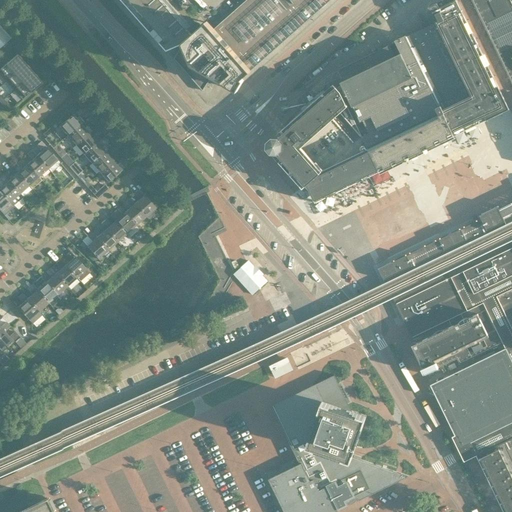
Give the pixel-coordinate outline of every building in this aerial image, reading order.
[(251,71),(331,0),(246,0),(214,29),(207,22),(192,35),(188,30),(183,25),(187,22),(167,0),(121,0),(160,43),(161,45),(166,50),(183,43),(174,59),(192,80),(193,80),(203,91),(209,81),(210,81),(212,77),(237,91),(244,81),(242,79),(251,71)] [(451,129),(454,136),(509,109),(498,87),(493,76),(488,65),(483,54),(477,43),(472,33),(467,22),(462,11),(461,10),(461,11),(455,0),(446,5),(443,0),(441,1),(428,7),(431,13),(436,23),(438,27),(410,41),(407,36),(406,37),(439,106),(434,108),(439,118),(445,131),(451,129)] [(511,0),(507,0),(511,10),(497,17),(488,0),(471,0),(497,53),(511,84),(511,0)] [(9,37),(0,26),(0,47),(11,38),(10,37),(9,37)] [(369,151),(379,172),(380,174),(393,168),(406,162),(418,156),(429,150),(442,144),(455,138),(454,136),(451,129),(445,131),(439,118),(434,108),(439,106),(406,37),(405,36),(395,41),(395,42),(389,45),(338,70),(338,71),(339,71),(343,81),(341,82),(347,95),(343,97),(346,104),(369,151)] [(4,65),(0,69),(0,75),(1,76),(6,81),(25,64),(20,59),(17,55),(8,62),(4,65)] [(25,64),(6,81),(13,90),(33,73),(25,64)] [(33,73),(13,90),(18,96),(22,100),(29,93),(33,90),(41,83),(38,78),(33,73)] [(346,104),(343,97),(341,93),(340,92),(336,87),(331,92),(329,93),(326,96),(324,93),(315,101),(302,112),(289,124),(280,131),(283,134),(279,138),(271,137),(266,142),(266,149),(270,155),(278,155),(281,159),(279,162),(290,175),(302,189),(306,186),(309,189),(309,190),(310,191),(312,195),(311,195),(315,203),(331,195),(379,172),(369,151),(346,104)] [(3,100),(0,102),(8,112),(11,109),(3,100)] [(59,127),(67,136),(81,124),(83,122),(81,119),(78,121),(73,115),(73,114),(59,127)] [(81,124),(67,136),(75,145),(89,133),(91,131),(89,128),(88,127),(86,127),(84,128),(81,124)] [(97,142),(100,140),(97,137),(95,139),(89,133),(75,145),(83,154),(97,142)] [(49,138),(46,141),(53,148),(56,146),(49,138)] [(41,151),(36,156),(48,169),(51,173),(61,164),(57,160),(58,160),(46,147),(41,141),(41,142),(37,146),(41,151)] [(105,151),(105,152),(108,149),(105,146),(103,149),(97,142),(83,154),(91,163),(105,151)] [(48,169),(36,156),(32,150),(27,154),(32,160),(27,164),(38,177),(48,169)] [(113,161),(116,159),(113,156),(111,158),(105,152),(105,151),(91,163),(99,173),(113,161)] [(69,158),(65,162),(69,167),(73,163),(69,158)] [(17,172),(29,186),(32,189),(42,181),(38,177),(27,164),(22,159),(18,163),(22,168),(17,172)] [(113,161),(99,173),(107,182),(108,182),(124,168),(121,165),(119,167),(113,161)] [(73,166),(70,169),(77,176),(80,173),(73,166)] [(8,181),(19,194),(29,186),(17,172),(13,167),(8,171),(13,177),(8,181)] [(81,175),(78,178),(85,185),(88,183),(81,175)] [(0,181),(3,185),(0,187),(0,191),(1,192),(10,202),(13,206),(22,198),(19,194),(8,181),(3,176),(0,178),(0,181)] [(90,185),(87,187),(93,195),(96,192),(90,185)] [(139,199),(134,204),(146,217),(149,221),(149,220),(158,212),(159,212),(155,208),(139,190),(138,190),(139,190),(134,194),(139,199)] [(0,210),(0,211),(4,216),(4,215),(14,207),(13,206),(10,202),(1,192),(0,191),(0,210)] [(130,208),(125,212),(136,225),(146,217),(134,204),(129,198),(125,203),(130,208)] [(504,208),(499,210),(511,237),(511,204),(511,205),(506,207),(504,208)] [(117,212),(112,217),(127,234),(136,225),(125,212),(120,207),(115,211),(117,212)] [(390,263),(379,269),(382,276),(381,276),(382,277),(383,279),(391,294),(400,314),(405,324),(409,331),(411,337),(419,334),(418,332),(414,323),(476,293),(478,288),(488,283),(493,285),(511,275),(511,237),(499,210),(498,208),(498,207),(496,208),(495,207),(494,208),(483,214),(482,213),(481,214),(479,215),(480,216),(482,219),(477,221),(475,222),(476,222),(465,227),(463,228),(461,229),(458,230),(454,232),(452,233),(448,236),(447,235),(445,236),(445,237),(441,239),(441,238),(439,239),(439,240),(436,241),(435,241),(435,242),(432,243),(430,244),(426,246),(424,247),(417,250),(415,251),(411,253),(409,254),(407,255),(405,256),(396,260),(391,262),(390,262),(390,263)] [(117,242),(127,234),(110,215),(106,219),(107,221),(102,225),(117,242)] [(108,250),(117,242),(102,225),(101,224),(96,228),(101,233),(96,237),(108,250)] [(82,241),(86,246),(98,259),(103,255),(106,258),(111,254),(108,250),(96,237),(92,232),(91,232),(82,241)] [(76,278),(80,282),(89,274),(89,273),(86,270),(74,256),(69,251),(69,252),(65,255),(70,261),(65,265),(76,278)] [(54,267),(52,270),(67,287),(76,278),(65,265),(60,260),(56,264),(53,266),(54,267)] [(51,277),(46,282),(57,295),(67,287),(52,270),(51,268),(46,272),(51,277)] [(476,293),(414,323),(418,332),(422,330),(478,303),(479,302),(479,303),(480,302),(485,304),(486,305),(506,346),(505,347),(506,349),(511,345),(511,329),(510,325),(511,323),(511,275),(493,285),(488,283),(478,288),(476,293)] [(48,303),(57,295),(46,282),(41,277),(32,285),(48,303)] [(32,294),(27,299),(38,312),(39,312),(48,303),(32,285),(27,289),(32,294)] [(38,312),(27,299),(22,293),(18,297),(22,303),(17,307),(29,320),(32,324),(41,316),(42,316),(42,315),(39,312),(38,312)] [(415,344),(411,345),(421,366),(422,368),(425,374),(439,368),(443,365),(448,363),(457,359),(459,365),(468,360),(477,356),(497,346),(499,350),(505,347),(506,346),(486,305),(485,304),(480,302),(479,303),(479,302),(478,303),(422,330),(418,332),(419,334),(411,337),(415,344)] [(0,326),(0,335),(4,332),(9,327),(5,322),(0,327),(0,326)] [(0,352),(19,336),(18,336),(14,332),(9,337),(4,332),(0,335),(0,352)] [(20,338),(15,342),(16,344),(20,348),(25,343),(21,339),(20,338)] [(511,345),(506,349),(472,365),(456,373),(431,385),(460,447),(461,447),(470,443),(472,448),(475,454),(478,459),(480,458),(499,449),(500,449),(508,451),(511,460),(511,345)] [(287,358),(270,367),(276,378),(292,370),(287,358)] [(346,505),(347,504),(348,505),(349,505),(351,504),(352,504),(353,504),(354,503),(355,502),(356,502),(356,501),(357,500),(358,499),(358,501),(362,499),(362,497),(391,483),(394,474),(359,462),(351,459),(355,447),(364,419),(365,418),(364,417),(363,416),(350,412),(347,405),(346,404),(347,404),(347,403),(345,404),(341,395),(342,394),(341,394),(337,385),(334,380),(336,379),(334,375),(330,377),(331,379),(313,388),(276,406),(275,404),(271,406),(273,410),(275,409),(299,458),(297,459),(267,473),(268,474),(269,473),(271,478),(268,479),(270,483),(272,482),(286,511),(331,511),(342,507),(343,508),(347,506),(346,505)] [(480,458),(478,459),(486,478),(491,486),(499,504),(503,511),(511,511),(511,460),(508,451),(500,449),(499,449),(480,458)] [(53,511),(55,511),(55,510),(56,509),(51,499),(50,499),(49,498),(19,511),(53,511)]
